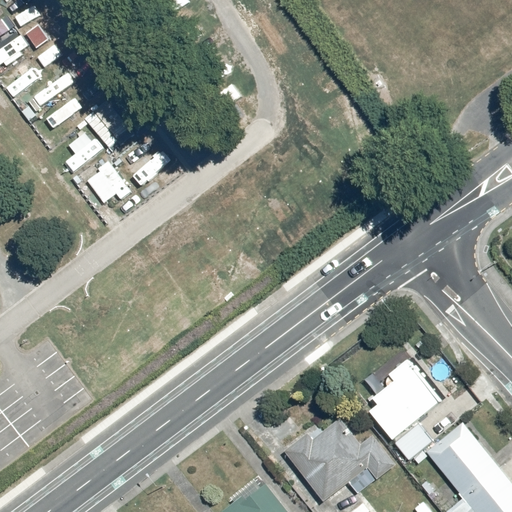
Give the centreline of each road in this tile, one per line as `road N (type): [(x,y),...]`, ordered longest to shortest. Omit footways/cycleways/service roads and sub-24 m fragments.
road 1 (secondary): [(49,511),(408,242)]
road 2 (tertiary): [(408,242),(511,359)]
road 3 (secondary): [(408,242),(511,170)]
